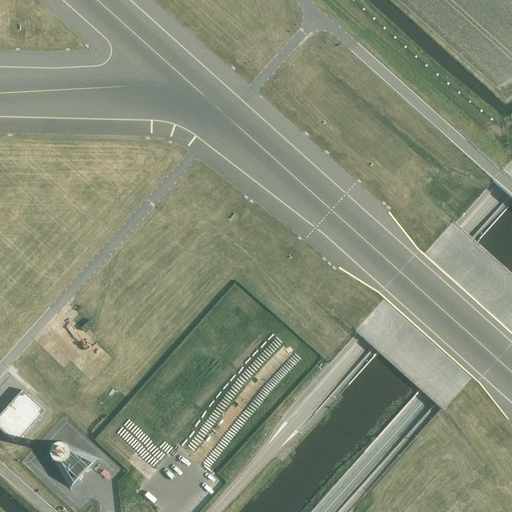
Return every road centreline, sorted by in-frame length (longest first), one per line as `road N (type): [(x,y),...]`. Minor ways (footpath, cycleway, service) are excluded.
road 1 (tertiary): [(215,511),(511,181)]
road 2 (secondary): [(322,511),(511,302)]
